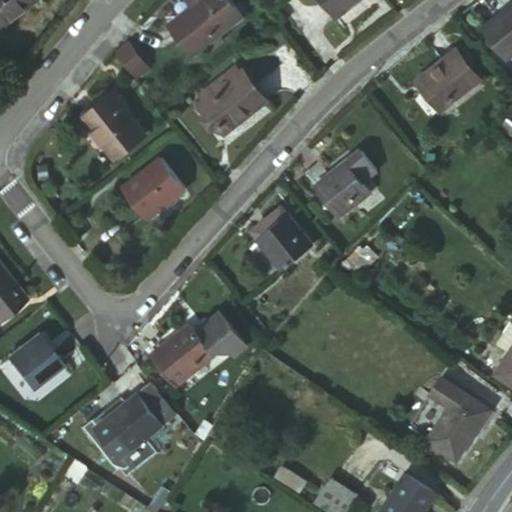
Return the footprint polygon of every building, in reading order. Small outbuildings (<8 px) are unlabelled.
[(0,0),(0,23),(31,0),(0,0)] [(207,44),(243,15),(231,0),(204,0),(185,15),(207,44)] [(319,0),(335,19),(357,0),(319,0)] [(509,58),(511,55),(511,14),(488,33),(509,58)] [(130,49),(117,59),(135,83),(148,73),(130,49)] [(437,107),(475,76),(455,53),(416,83),(437,107)] [(227,129),(259,102),(236,75),(205,102),(227,129)] [(113,152),(140,131),(110,94),(83,112),(113,152)] [(144,216),(179,187),(158,159),(122,186),(144,216)] [(302,173),(314,187),(328,175),(316,161),(302,173)] [(336,214),(368,187),(344,161),(328,175),(314,187),(336,214)] [(249,233),(255,240),(281,217),(275,210),(249,233)] [(281,267),(309,244),(283,215),(281,217),(255,240),(281,267)] [(0,314),(21,297),(0,267),(0,314)] [(195,333),(189,327),(151,357),(173,384),(215,351),(230,355),(233,357),(244,348),(218,315),(195,333)] [(497,346),(509,355),(511,350),(511,325),(511,324),(497,346)] [(29,382),(57,362),(36,332),(9,352),(29,382)] [(511,392),(511,350),(509,355),(493,379),(511,392)] [(103,416),(125,445),(126,444),(131,452),(162,430),(177,418),(149,381),(133,394),(103,416)] [(451,466),(485,413),(456,394),(422,446),(451,466)] [(380,511),(410,511),(431,481),(402,462),(373,506),(380,511)] [(299,493),(306,483),(282,466),(275,477),(299,493)] [(331,476),(313,502),(326,511),(348,511),(360,496),(331,476)]
